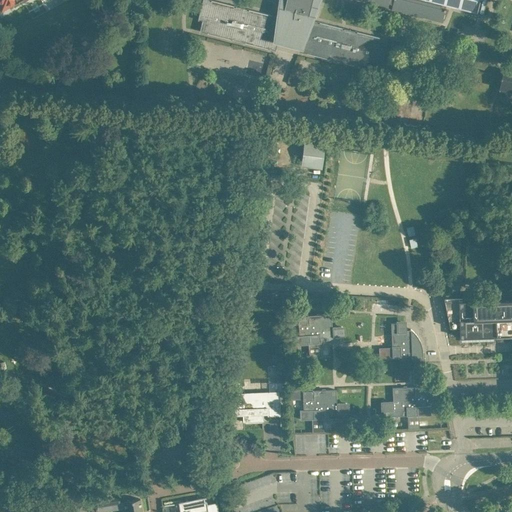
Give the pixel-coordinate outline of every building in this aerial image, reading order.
[(279,0),(277,17),(213,0),(203,0),(199,20),(200,20),(200,19),(203,20),(200,31),(276,50),(278,42),(283,44),(282,46),(295,50),(296,47),(300,48),(300,51),(376,70),(379,59),(382,60),(381,61),(383,61),(388,39),(315,21),(322,0),(361,0),(388,7),(389,3),(393,4),(392,8),(392,9),(443,22),(447,9),(441,8),(443,3),(484,14),(487,0),(279,0)] [(511,73),(504,71),(500,88),(511,91),(511,93),(511,92),(511,73)] [(3,113),(1,128),(9,129),(10,113),(3,113)] [(265,134),(262,156),(275,158),(278,136),(265,134)] [(304,141),(301,166),(321,169),(324,143),(304,141)] [(477,160),(478,152),(470,150),(468,158),(477,160)] [(511,298),(460,301),(460,304),(461,327),(461,337),(497,336),(497,340),(497,341),(511,340),(511,298)] [(329,342),(332,342),(343,341),(341,326),(332,327),(331,321),(331,314),(320,315),(317,315),(308,316),(308,315),(307,315),(307,316),(298,317),(298,316),(285,317),(285,324),(298,323),(298,324),(299,335),(295,336),(295,338),(296,338),(296,345),(319,343),(320,343),(329,342)] [(401,356),(411,356),(411,358),(422,358),(422,352),(422,349),(422,346),(421,344),(420,341),(419,339),(417,336),(416,334),(414,332),(412,330),(410,329),(410,330),(409,330),(406,331),(406,330),(405,330),(405,323),(391,323),(391,334),(391,337),(391,346),(391,347),(392,347),(392,348),(379,348),(380,358),(393,358),(393,356),(400,356),(400,357),(401,356)] [(297,364),(289,364),(290,382),(298,381),(297,364)] [(414,387),(406,387),(403,387),(392,388),(392,395),(393,395),(393,401),(383,402),(383,416),(394,416),(398,415),(398,416),(406,415),(406,416),(407,415),(430,414),(430,407),(430,405),(426,405),(426,396),(426,394),(426,393),(438,393),(438,385),(425,386),(425,387),(416,387),(414,387)] [(332,418),(335,418),(346,418),(346,403),(336,403),(336,397),(336,390),(325,390),(322,390),(313,390),(312,390),(312,391),(303,391),(303,390),(291,390),(291,398),(303,398),(303,399),(302,399),(302,400),(303,400),(303,410),(299,410),(299,412),(300,412),(300,419),(323,418),(324,418),(332,418)] [(279,391),(234,393),(235,402),(237,402),(237,409),(235,409),(235,414),(242,414),(242,421),(243,421),(244,421),(262,421),(263,421),(263,413),(267,413),(267,416),(280,415),(279,391)] [(118,495),(95,498),(97,507),(116,504),(117,509),(124,508),(125,511),(141,511),(139,498),(123,501),(123,502),(120,502),(118,495)] [(188,500),(178,501),(179,511),(218,511),(216,499),(215,499),(216,502),(206,504),(206,501),(204,501),(204,498),(205,498),(205,497),(196,498),(196,500),(192,501),(192,499),(188,500)]
